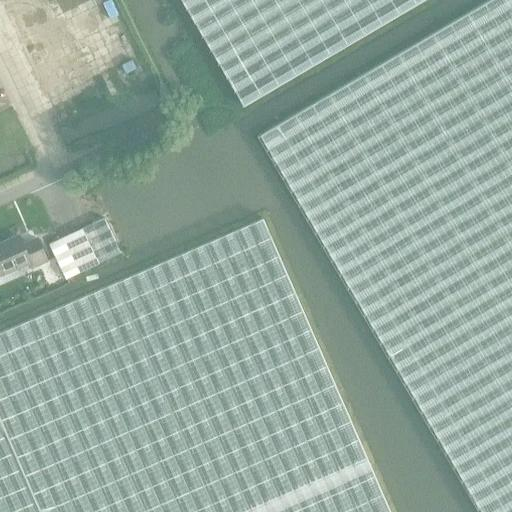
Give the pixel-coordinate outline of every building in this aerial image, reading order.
[(180,0),(243,106),(423,0),(180,0)] [(256,135),(257,136),(282,181),(293,201),(310,228),(337,274),(388,361),(438,447),(456,478),(475,511),(511,511),(511,0),(486,0),(277,123),(256,135)] [(121,251),(105,218),(48,245),(65,278),(121,251)] [(0,511),(389,511),(262,219),(261,220),(0,333),(0,511)] [(31,265),(45,259),(36,239),(22,245),(18,235),(0,243),(0,273),(29,261),(31,265)]
